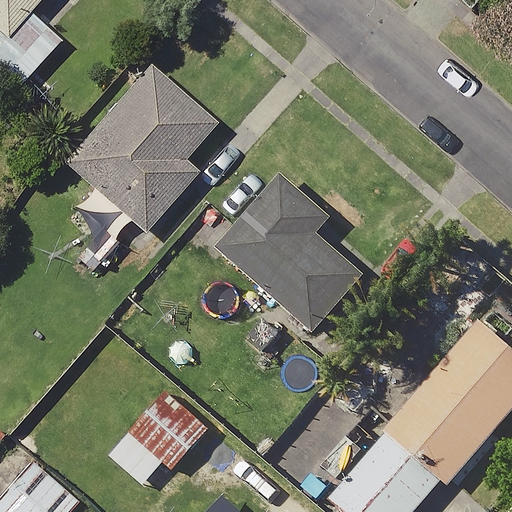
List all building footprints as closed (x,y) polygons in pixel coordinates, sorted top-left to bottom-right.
[(48,0),(0,0),(0,36),(10,45),(48,0)] [(219,130),(151,70),(64,169),(144,238),(199,176),(187,166),(219,130)] [(337,220),(287,177),(221,252),(319,337),(371,278),(323,236),(337,220)] [(511,424),(511,346),(485,323),(389,432),(392,435),(455,490),(511,424)] [(135,434),(177,472),(213,433),(170,395),(135,434)] [(422,511),(443,488),(388,441),(335,503),(345,511),(422,511)] [(0,511),(73,511),(80,504),(33,465),(0,503),(0,511)] [(123,511),(183,511),(195,499),(161,470),(123,511)] [(243,511),(229,500),(217,511),(243,511)]
